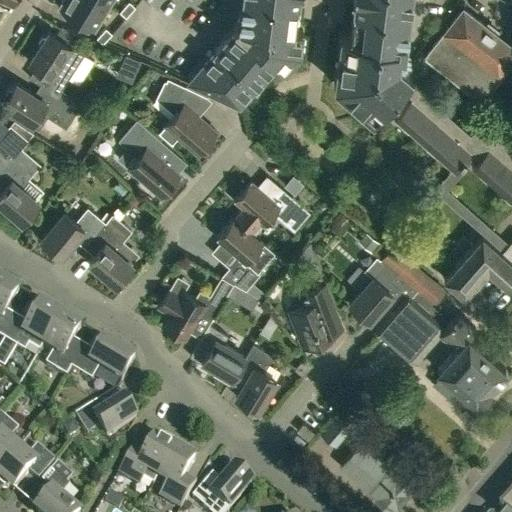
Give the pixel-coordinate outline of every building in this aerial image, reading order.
[(61,0),(57,8),(84,25),(92,30),(107,6),(110,0),(61,0)] [(119,10),(125,15),(134,5),(129,0),(119,10)] [(236,20),(186,79),(239,104),(276,61),(285,69),(299,52),(302,29),(294,28),(297,0),(240,0),(238,21),(236,20)] [(353,0),(353,4),(349,36),(340,35),(334,84),(363,109),(360,113),(368,120),(399,85),(412,71),(399,60),(400,51),(404,51),(405,44),(411,0),(353,0)] [(511,45),(488,27),(462,7),(456,16),(424,57),(480,100),(511,57),(511,45)] [(96,38),(102,42),(111,32),(106,27),(96,38)] [(51,91),(58,95),(83,54),(54,35),(48,32),(46,35),(41,35),(38,40),(40,45),(29,62),(37,67),(30,77),(50,91),(50,90),(51,91)] [(453,167),(463,156),(511,198),(511,145),(501,137),(504,133),(490,120),(487,124),(477,115),(466,127),(421,89),(424,86),(412,76),(402,87),(404,90),(409,94),(392,113),(453,167)] [(173,114),(164,124),(165,125),(158,132),(172,144),(178,136),(197,153),(216,131),(193,111),(206,96),(180,83),(168,77),(166,81),(164,80),(155,98),(173,114)] [(50,90),(50,91),(44,101),(15,82),(12,87),(8,87),(2,95),(5,99),(1,104),(38,128),(46,116),(65,127),(78,108),(58,95),(51,91),(50,90)] [(117,140),(137,156),(127,167),(160,195),(179,174),(156,154),(165,143),(136,118),(117,140)] [(0,172),(21,148),(27,140),(27,139),(33,133),(14,120),(9,125),(0,135),(0,172)] [(0,172),(0,203),(21,221),(38,202),(20,186),(40,164),(21,148),(0,172)] [(281,188),(271,199),(250,180),(233,200),(242,208),(234,218),(233,219),(250,233),(251,233),(259,223),(263,226),(273,214),(293,231),(309,212),(281,188)] [(105,222),(104,222),(87,207),(75,221),(64,211),(40,239),(50,247),(49,251),(54,255),(58,254),(60,255),(79,233),(88,241),(105,222)] [(112,213),(104,222),(105,222),(88,241),(84,246),(93,254),(87,261),(115,284),(123,274),(131,264),(114,249),(131,230),(112,213)] [(263,243),(251,233),(250,233),(233,219),(234,218),(232,217),(215,236),(238,256),(221,275),(233,282),(245,290),(249,284),(275,254),(263,243)] [(511,237),(500,251),(481,234),(443,277),(446,280),(464,296),(488,269),(510,289),(511,290),(511,237)] [(414,287),(416,288),(433,302),(443,289),(439,287),(390,247),(380,259),(389,266),(395,272),(414,287)] [(364,270),(372,276),(348,303),(358,311),(357,316),(362,320),(366,319),(368,320),(382,304),(392,312),(414,287),(395,272),(389,266),(380,259),(376,256),(364,270)] [(305,304),(292,309),(297,321),(293,322),(302,347),(332,335),(323,312),(335,307),(322,272),(313,275),(300,292),(305,304)] [(0,337),(4,340),(17,318),(6,311),(18,290),(15,288),(13,281),(1,274),(0,274),(0,337)] [(177,275),(169,289),(168,288),(158,306),(169,313),(162,325),(184,338),(188,331),(200,338),(208,324),(227,293),(233,282),(221,275),(214,285),(209,294),(199,289),(194,297),(183,291),(189,282),(177,275)] [(438,306),(433,302),(416,288),(408,297),(407,296),(376,330),(382,335),(408,358),(410,356),(439,323),(429,316),(438,306)] [(32,339),(42,345),(63,311),(50,303),(43,305),(40,303),(28,324),(17,318),(4,340),(24,352),(32,339)] [(65,376),(70,368),(83,346),(78,354),(68,348),(80,327),(77,325),(75,318),(63,311),(42,345),(53,351),(45,364),(65,376)] [(504,368),(467,334),(474,326),(458,312),(453,318),(450,316),(448,318),(451,320),(440,333),(455,347),(436,368),(442,373),(432,383),(461,408),(470,398),(474,401),(476,400),(476,401),(489,387),(488,386),(491,382),(497,376),(504,368)] [(245,356),(222,342),(227,335),(208,324),(200,338),(195,345),(206,352),(201,360),(215,369),(212,374),(228,384),(230,380),(241,362),(245,356)] [(70,368),(91,380),(98,367),(121,381),(134,359),(129,356),(128,353),(119,347),(116,348),(102,340),(94,353),(83,346),(70,368)] [(241,362),(252,369),(235,396),(257,410),(276,379),(263,371),(272,355),(252,343),(245,356),(241,362)] [(102,412),(96,402),(74,415),(86,435),(99,427),(106,438),(135,419),(134,416),(135,411),(129,402),(124,401),(123,399),(102,412)] [(320,432),(336,445),(357,420),(341,407),(320,432)] [(0,468),(17,448),(8,440),(18,429),(0,413),(0,468)] [(295,430),(306,440),(313,432),(302,422),(295,430)] [(156,478),(176,443),(163,436),(157,438),(154,436),(144,453),(133,446),(117,473),(138,485),(146,472),(156,478)] [(410,488),(414,484),(397,470),(396,471),(360,441),(339,465),(375,496),(373,497),(390,511),(393,508),(402,497),(410,488)] [(176,443),(156,478),(167,484),(159,497),(180,509),(195,482),(184,476),(194,459),(191,457),(189,451),(176,443)] [(26,456),(17,448),(0,468),(0,486),(2,488),(9,488),(12,490),(28,471),(38,480),(54,460),(36,445),(26,456)] [(57,462),(51,470),(34,489),(44,498),(34,509),(37,511),(76,511),(59,497),(69,486),(67,484),(73,476),(57,462)] [(208,511),(226,511),(229,509),(252,483),(249,481),(249,476),(241,469),(236,469),(233,467),(217,487),(207,478),(191,497),(208,511)] [(511,511),(511,494),(498,510),(500,511),(511,511)]
